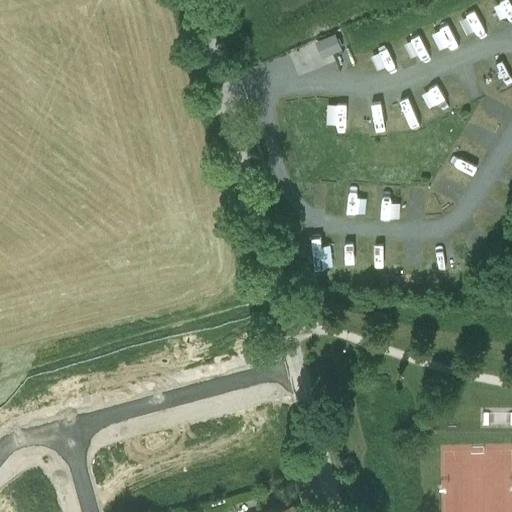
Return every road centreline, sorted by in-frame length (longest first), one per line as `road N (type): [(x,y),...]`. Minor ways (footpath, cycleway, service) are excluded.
road 1 (residential): [(197,0),(295,370)]
road 2 (residential): [(61,431),(295,370)]
road 3 (residential): [(295,370),(332,511)]
